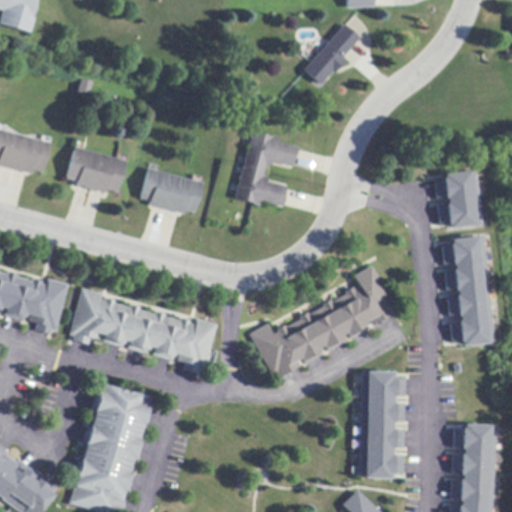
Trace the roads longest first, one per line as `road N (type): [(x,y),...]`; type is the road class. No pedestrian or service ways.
road 1 (residential): [(0,217),(231,280),(283,270),(322,239),(353,134)]
road 2 (residential): [(353,134),(426,62),(465,0)]
